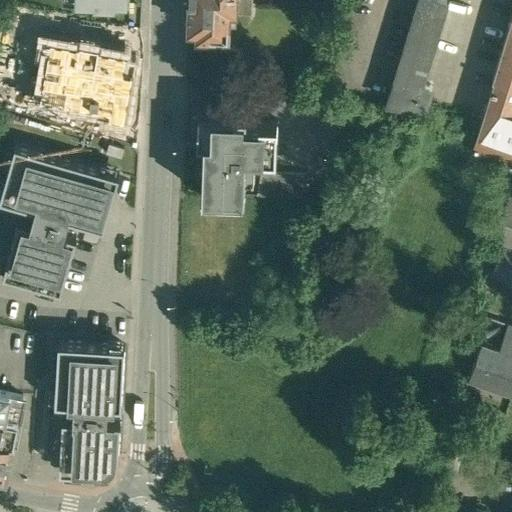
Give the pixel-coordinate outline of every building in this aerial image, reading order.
[(188,0),(187,28),(197,28),(197,35),(229,36),(230,17),(237,17),(237,8),(250,9),(250,0),(188,0)] [(419,0),(389,102),(416,106),(423,83),(447,0),(419,0)] [(511,33),(508,32),(507,32),(494,77),(495,78),(473,150),(500,153),(511,157),(511,33)] [(128,50),(51,36),(40,98),(116,111),(128,50)] [(433,86),(423,83),(416,106),(426,107),(433,86)] [(247,113),(199,111),(198,141),(205,141),(203,194),(245,196),(247,155),(271,156),(272,134),(277,135),(278,122),(247,121),(247,113)] [(120,172),(16,143),(1,197),(38,207),(33,222),(20,219),(4,272),(62,289),(77,235),(64,231),(68,216),(105,226),(120,172)] [(307,175),(260,171),(258,195),(304,199),(307,175)] [(511,194),(509,193),(501,217),(505,219),(497,242),(502,244),(492,274),(511,281),(511,194)] [(511,323),(491,316),(491,318),(511,325),(511,331),(506,349),(484,341),(483,341),(469,378),(471,378),(472,375),(511,389),(511,323)] [(126,344),(60,340),(56,400),(76,402),(75,417),(64,417),(61,469),(103,471),(108,470),(111,469),(114,467),(117,464),(118,460),(119,456),(120,456),(122,420),(107,419),(108,403),(123,404),(126,344)] [(11,391),(0,388),(0,439),(10,442),(14,442),(24,394),(11,391)] [(0,439),(0,472),(4,473),(10,442),(0,439)] [(464,448),(452,445),(447,469),(459,472),(464,448)]
